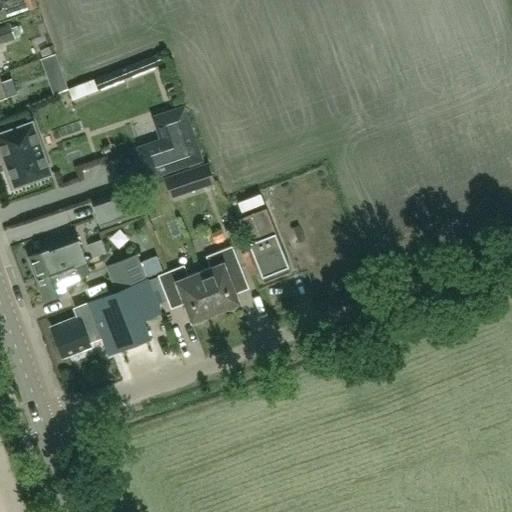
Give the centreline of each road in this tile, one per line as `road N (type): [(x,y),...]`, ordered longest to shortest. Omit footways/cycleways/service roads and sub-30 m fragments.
road 1 (residential): [(45,425),(424,279)]
road 2 (secondary): [(45,425),(0,301)]
